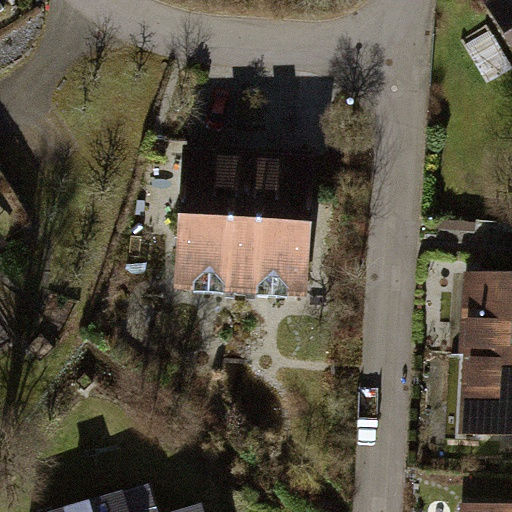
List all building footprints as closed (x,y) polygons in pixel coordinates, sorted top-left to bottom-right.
[(511,0),(484,0),(511,45),(511,0)] [(195,294),(289,299),(290,280),(308,281),(314,172),(275,170),(265,169),(265,156),(235,155),(234,168),(219,167),(185,165),(179,274),(196,275),(195,294)] [(0,266),(21,253),(0,219),(0,266)] [(511,282),(488,281),(487,309),(474,319),(473,354),(477,355),(511,356),(511,282)] [(511,356),(477,355),(474,395),(487,396),(485,431),(511,432),(511,356)] [(202,511),(202,509),(191,511),(155,511),(149,492),(77,511),(202,511)]
